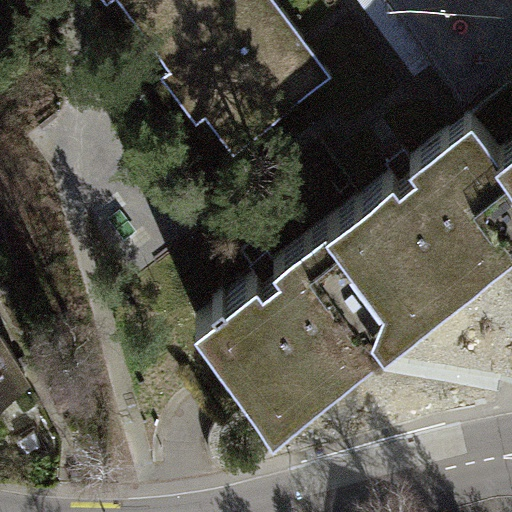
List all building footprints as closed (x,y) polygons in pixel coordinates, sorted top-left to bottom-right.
[(168,0),(125,0),(140,20),(168,0)] [(178,52),(194,73),(283,7),(277,0),(168,0),(140,20),(169,59),(178,52)] [(406,0),(396,8),(445,68),(507,19),(492,0),(406,0)] [(330,71),(283,7),(194,73),(211,96),(202,103),(232,143),(330,71)] [(511,213),(509,209),(511,206),(511,164),(497,144),(469,106),(408,152),(414,160),(399,171),(392,163),(333,208),(397,294),(420,277),(434,296),(511,237),(511,213)] [(511,133),(497,144),(511,164),(511,133)] [(373,312),(397,294),(333,208),(274,251),(280,260),(264,272),(258,264),(195,311),(259,396),(286,377),(300,396),(388,331),(373,312)] [(0,384),(21,372),(0,337),(0,384)]
